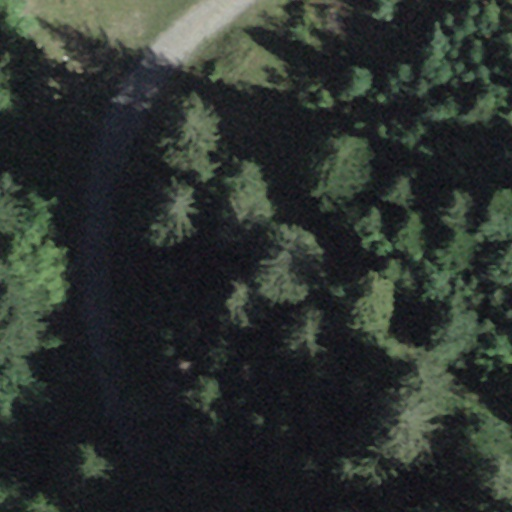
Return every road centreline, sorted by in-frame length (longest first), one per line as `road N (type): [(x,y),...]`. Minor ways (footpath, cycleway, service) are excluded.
road 1 (track): [(161,511),(97,293),(94,198),(164,71),(239,0)]
road 2 (track): [(266,0),(305,190),(367,290),(511,415)]
